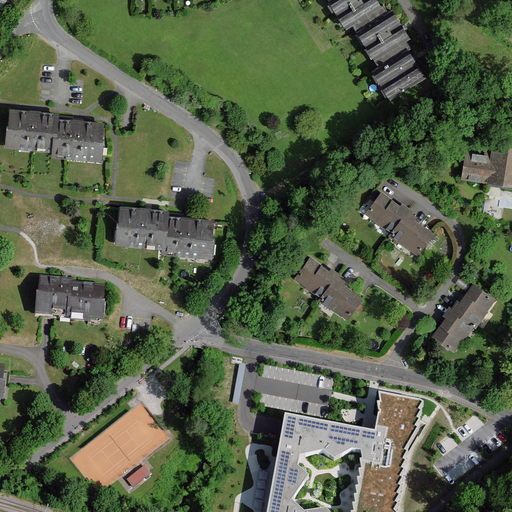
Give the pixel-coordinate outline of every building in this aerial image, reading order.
[(384,8),(379,0),(331,0),(347,28),(384,8)] [(395,11),(357,33),(374,64),(413,42),(395,11)] [(412,51),(374,74),(388,98),(427,74),(412,51)] [(42,109),(11,107),(8,146),(57,149),(59,118),(60,111),(42,109)] [(59,118),(57,149),(56,157),(102,160),(105,121),(83,119),(59,118)] [(465,149),(461,179),(511,184),(511,137),(492,135),(490,151),(465,149)] [(383,192),(366,217),(418,255),(437,231),(383,192)] [(118,204),(115,243),(167,248),(169,218),(170,208),(118,204)] [(166,253),(213,257),(216,222),(212,221),(169,218),(167,248),(166,253)] [(315,258),(296,279),(347,320),(366,297),(315,258)] [(106,284),(41,277),(37,317),(102,324),(106,284)] [(475,283),(434,331),(456,349),(498,300),(475,283)] [(302,388),(300,398),(328,405),(334,382),(325,380),(325,379),(311,376),(308,389),(302,388)] [(419,430),(423,404),(379,395),(377,419),(375,432),(285,416),(267,511),(383,511),(384,511),(389,511),(393,511),(406,453),(419,430)] [(146,469),(128,482),(134,491),(152,476),(146,469)]
